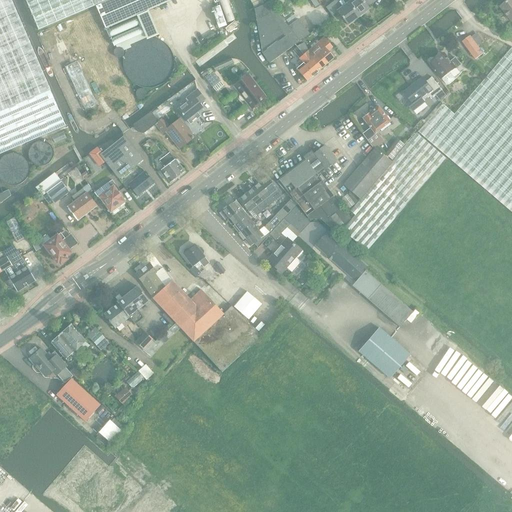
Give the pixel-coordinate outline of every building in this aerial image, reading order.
[(10,0),(0,0),(0,112),(50,90),(10,0)] [(24,0),(38,30),(95,6),(108,0),(24,0)] [(170,0),(108,0),(95,6),(105,28),(163,3),(170,0)] [(261,0),(257,0),(251,3),(254,9),(264,4),(261,0)] [(309,0),(315,8),(320,5),(317,0),(309,0)] [(345,0),(336,0),(326,8),(332,16),(337,12),(347,26),(359,17),(348,4),(346,0),(345,0)] [(345,0),(346,0),(348,4),(359,17),(369,9),(368,7),(375,2),(373,0),(345,0)] [(511,0),(510,0),(501,7),(511,21),(511,0)] [(288,27),(280,18),(273,1),(255,9),(262,54),(269,64),(300,42),(296,37),(292,32),(288,27)] [(290,8),(282,14),(288,23),(296,17),(290,8)] [(298,20),(288,27),(292,32),(302,25),(298,20)] [(306,30),(302,25),(292,32),(296,37),(306,30)] [(300,42),(310,35),(306,30),(296,37),(300,42)] [(476,60),(484,54),(470,36),(462,42),(476,60)] [(308,51),(303,43),(296,47),(297,47),(299,51),(303,55),(307,53),(321,69),(333,59),(328,52),(332,48),(324,38),(308,51)] [(511,49),(472,96),(456,115),(441,102),(416,130),(429,141),(431,144),(511,212),(511,49)] [(307,53),(303,55),(299,59),(303,64),(295,70),(306,82),(321,69),(307,53)] [(430,64),(442,80),(446,84),(448,85),(454,80),(454,78),(454,77),(459,72),(457,69),(461,65),(456,59),(451,62),(444,54),(437,59),(436,58),(431,62),(432,63),(430,64)] [(231,58),(213,67),(215,71),(233,63),(231,58)] [(85,110),(97,104),(77,61),(65,67),(85,110)] [(220,81),(212,71),(204,77),(212,87),(220,81)] [(248,75),(234,86),(240,94),(239,95),(239,96),(238,96),(238,97),(238,98),(239,99),(239,100),(240,100),(241,101),(243,101),(244,100),(251,109),(261,100),(260,99),(264,96),(248,75)] [(426,82),(423,78),(404,93),(410,100),(407,103),(413,112),(425,102),(424,100),(429,97),(431,99),(442,90),(432,77),(426,82)] [(50,90),(0,112),(0,153),(65,126),(50,90)] [(185,97),(176,104),(180,108),(178,110),(187,121),(188,120),(191,124),(200,117),(197,113),(202,108),(199,104),(205,100),(197,90),(186,98),(185,97)] [(362,135),(373,149),(383,142),(376,133),(390,123),(389,122),(390,120),(387,117),(385,117),(378,107),(369,113),(368,113),(366,112),(362,115),(362,118),(370,129),(362,135)] [(158,109),(151,113),(158,122),(162,119),(165,117),(162,115),(158,109)] [(162,119),(158,122),(151,113),(151,112),(143,118),(149,127),(151,128),(156,124),(163,134),(166,132),(179,149),(193,139),(179,120),(169,128),(162,119)] [(139,133),(143,134),(151,128),(149,127),(143,118),(133,125),(139,133)] [(342,231),(367,252),(447,159),(418,133),(392,163),(360,200),(351,211),(355,215),(342,231)] [(123,136),(100,155),(119,180),(142,160),(123,136)] [(311,151),(303,157),(305,161),(310,166),(329,152),(325,146),(314,154),(311,151)] [(343,186),(360,200),(392,163),(375,149),(343,186)] [(329,152),(310,166),(316,175),(318,174),(324,170),(336,162),(330,154),(329,152)] [(184,173),(179,166),(180,164),(177,160),(174,160),(169,153),(159,161),(164,168),(160,170),(170,183),(184,173)] [(29,173),(29,170),(28,167),(27,164),(25,162),(22,160),(19,159),(17,158),(14,158),(11,158),(9,159),(6,160),(4,162),(2,164),(1,167),(0,168),(0,177),(0,179),(2,181),(4,184),(6,186),(8,187),(11,188),(14,188),(17,188),(19,187),(22,186),(24,185),(26,183),(28,180),(29,176),(29,173)] [(305,161),(276,182),(291,200),(297,206),(297,205),(309,220),(320,220),(334,232),(350,220),(316,175),(310,166),(305,161)] [(153,184),(144,172),(128,185),(137,197),(153,184)] [(282,196),(267,177),(260,183),(269,195),(275,202),(282,196)] [(111,180),(95,192),(110,212),(111,212),(112,214),(118,210),(116,208),(124,202),(117,193),(120,191),(111,180)] [(61,182),(42,196),(48,204),(52,201),(54,204),(69,192),(61,182)] [(260,183),(253,188),(263,201),(263,202),(267,207),(270,205),(265,198),(269,195),(260,183)] [(260,212),(267,207),(263,202),(263,201),(253,188),(246,194),(260,212)] [(77,221),(97,206),(87,193),(87,194),(83,189),(72,197),(75,202),(68,208),(77,221)] [(0,200),(1,203),(10,195),(8,190),(0,193),(0,200)] [(345,210),(357,202),(350,192),(338,201),(345,210)] [(238,200),(249,213),(253,218),(257,215),(260,212),(246,194),(238,200)] [(291,200),(288,203),(294,209),(296,207),(297,206),(291,200)] [(235,202),(220,214),(226,222),(227,220),(241,209),(235,202)] [(31,212),(25,203),(12,213),(15,216),(19,222),(31,212)] [(288,203),(285,206),(291,212),(294,209),(288,203)] [(285,206),(282,209),(288,215),(291,212),(285,206)] [(285,218),(284,220),(289,225),(299,234),(309,223),(296,207),(294,209),(291,212),(288,215),(285,218)] [(227,220),(233,227),(247,216),(241,209),(227,220)] [(282,209),(279,213),(285,218),(288,215),(282,209)] [(279,213),(276,216),(282,222),(284,220),(285,218),(279,213)] [(238,234),(240,233),(252,223),(247,216),(233,227),(238,234)] [(276,216),(273,219),(279,225),(282,222),(276,216)] [(14,218),(6,222),(13,234),(21,229),(14,218)] [(273,219),(270,222),(276,228),(279,225),(273,219)] [(270,234),(269,235),(275,241),(289,225),(284,220),(282,222),(279,225),(276,228),(273,231),(270,234)] [(270,222),(267,225),(273,231),(276,228),(270,222)] [(240,233),(246,240),(258,230),(252,223),(240,233)] [(267,225),(264,228),(270,234),(273,231),(267,225)] [(13,234),(12,234),(17,243),(26,238),(22,229),(21,229),(13,234)] [(251,247),(254,245),(257,248),(265,239),(258,230),(246,240),(251,247)] [(315,246),(340,268),(355,282),(352,286),(399,328),(413,312),(365,271),(368,268),(352,254),(327,232),(315,246)] [(70,253),(67,250),(69,248),(62,240),(64,239),(60,233),(51,240),(47,235),(32,246),(36,252),(44,246),(57,264),(59,262),(61,264),(66,260),(65,258),(66,257),(70,253)] [(286,239),(268,262),(281,273),(287,267),(290,270),(294,269),(298,264),(298,261),(294,258),(300,251),(291,243),(286,239)] [(203,268),(209,264),(205,258),(206,257),(203,254),(204,252),(201,249),(199,248),(198,249),(195,246),(189,250),(187,249),(183,251),(183,254),(183,255),(192,267),(189,270),(195,277),(200,274),(197,269),(201,266),(203,268)] [(17,251),(0,260),(0,271),(0,273),(4,271),(17,293),(35,282),(17,251)] [(221,275),(225,272),(218,263),(214,266),(221,275)] [(163,269),(157,273),(150,264),(136,275),(153,299),(161,308),(181,291),(172,281),(163,269)] [(148,301),(137,287),(122,299),(119,295),(115,298),(118,302),(116,303),(117,304),(118,304),(128,318),(134,325),(143,318),(137,310),(148,301)] [(201,291),(190,301),(181,291),(161,308),(165,312),(161,315),(171,326),(175,323),(193,343),(224,314),(201,291)] [(247,292),(234,308),(249,321),(262,305),(247,292)] [(118,304),(117,304),(103,315),(114,329),(128,318),(118,304)] [(231,307),(224,314),(193,343),(222,373),(261,337),(231,307)] [(89,346),(71,325),(59,335),(78,356),(89,346)] [(100,351),(105,346),(109,343),(95,327),(86,335),(100,351)] [(292,331),(276,350),(282,355),(287,360),(304,341),(292,331)] [(152,340),(145,333),(135,343),(142,350),(152,340)] [(160,338),(165,343),(168,339),(164,334),(160,338)] [(50,343),(69,364),(74,360),(78,356),(59,335),(50,343)] [(304,341),(287,360),(296,368),(312,348),(304,341)] [(312,348),(296,368),(304,375),(321,356),(312,348)] [(56,375),(64,384),(72,377),(69,373),(65,368),(66,367),(56,355),(51,360),(41,349),(29,359),(45,377),(51,372),(55,376),(56,375)] [(321,356),(304,375),(312,382),(329,363),(322,357),(321,356)] [(329,363),(312,382),(321,389),(337,370),(329,363)] [(73,369),(69,373),(72,377),(74,379),(79,375),(73,369)] [(337,370),(321,389),(329,397),(345,377),(337,370)] [(138,372),(127,382),(132,388),(143,378),(138,372)] [(194,376),(187,385),(206,402),(214,393),(194,376)] [(345,377),(329,397),(341,407),(358,388),(345,377)] [(85,422),(99,405),(71,379),(56,395),(85,422)] [(261,393),(280,410),(288,401),(269,384),(261,393)] [(185,387),(179,393),(199,410),(206,402),(187,385),(185,387)] [(121,403),(131,394),(125,387),(115,396),(121,403)] [(179,393),(172,401),(192,419),(199,411),(199,410),(179,393)] [(254,401),(273,418),(280,410),(261,393),(254,401)] [(172,401),(165,410),(185,427),(192,419),(172,401)] [(247,410),(266,426),(273,418),(254,401),(247,410)] [(288,401),(280,410),(298,425),(305,416),(288,401)] [(161,414),(158,418),(177,435),(185,427),(165,410),(161,414)] [(240,418),(259,435),(266,426),(247,410),(240,418)] [(280,410),(273,418),(290,433),(298,425),(280,410)] [(100,434),(96,438),(105,446),(109,441),(110,443),(121,430),(120,429),(122,426),(114,418),(111,421),(109,420),(98,432),(100,434)] [(158,418),(150,426),(170,444),(177,435),(158,418)] [(240,418),(232,426),(251,443),(259,435),(240,418)] [(273,418),(266,426),(283,441),(290,433),(273,418)] [(150,426),(143,435),(163,452),(170,444),(150,426)] [(225,435),(244,451),(251,443),(232,426),(225,435)] [(266,426),(259,435),(276,450),(283,441),(266,426)] [(143,435),(136,443),(156,460),(163,452),(143,435)] [(218,443),(237,459),(244,451),(225,435),(218,443)] [(259,435),(251,443),(269,458),(276,450),(259,435)] [(136,443),(129,451),(149,468),(156,460),(136,443)] [(210,452),(207,455),(226,472),(237,459),(218,443),(210,452)] [(251,443),(244,451),(261,466),(262,466),(269,458),(251,443)] [(129,451),(121,460),(141,477),(149,468),(129,451)] [(244,451),(237,459),(254,474),(261,466),(244,451)] [(237,459),(226,472),(238,481),(237,482),(243,487),(254,474),(237,459)] [(248,503),(251,506),(256,501),(253,497),(248,503)]
